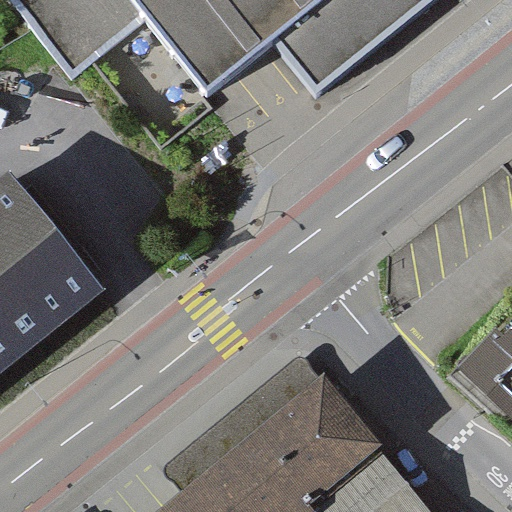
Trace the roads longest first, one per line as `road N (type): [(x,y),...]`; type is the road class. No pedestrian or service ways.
road 1 (tertiary): [(0,495),(294,252)]
road 2 (residential): [(294,252),(511,479)]
road 3 (tertiary): [(294,252),(511,85)]
